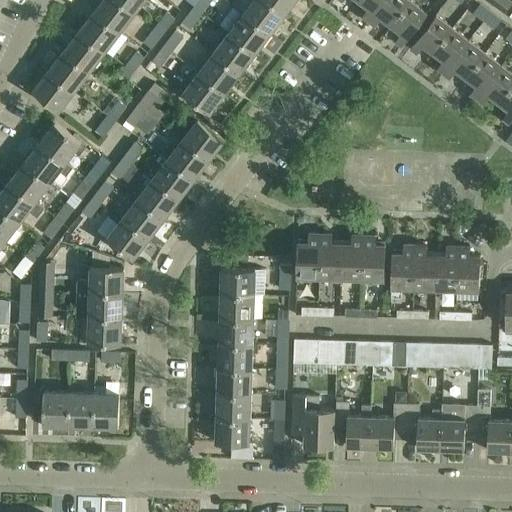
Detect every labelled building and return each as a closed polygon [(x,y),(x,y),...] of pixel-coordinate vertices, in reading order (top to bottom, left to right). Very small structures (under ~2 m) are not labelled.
[(120,30),(135,10),(121,0),(100,0),(94,9),(120,30)] [(121,0),(135,10),(143,0),(121,0)] [(190,27),(203,11),(188,0),(178,0),(190,9),(182,20),(190,27)] [(188,0),(203,11),(211,0),(188,0)] [(271,32),(286,12),(270,0),(253,0),(245,12),(271,32)] [(270,0),(286,12),(295,0),(270,0)] [(368,19),(382,0),(360,0),(369,6),(362,14),(368,19)] [(391,23),(408,0),(382,0),(368,19),(375,24),(381,16),(391,23)] [(412,0),(408,0),(391,23),(401,31),(395,39),(401,44),(427,11),(412,0)] [(511,0),(488,0),(505,12),(511,2),(511,0)] [(483,20),(490,11),(479,2),(472,12),(483,20)] [(105,49),(120,30),(94,9),(79,29),(105,49)] [(155,25),(163,32),(175,17),(167,10),(155,25)] [(490,11),(483,20),(493,28),(501,19),(490,11)] [(256,52),(271,32),(245,12),(230,31),(256,52)] [(434,51),(453,26),(436,13),(410,46),(417,51),(423,42),(434,51)] [(152,47),(163,32),(155,25),(143,40),(152,47)] [(444,71),(469,38),(453,26),(434,51),(444,58),(437,66),(444,71)] [(90,69),(105,49),(79,29),(63,48),(90,69)] [(164,44),(173,51),(184,36),(174,29),(164,44)] [(241,71),(256,52),(230,31),(214,51),(241,71)] [(466,76),(485,51),(469,38),(444,71),(450,76),(456,68),(466,76)] [(161,67),(173,51),(164,44),(152,60),(161,67)] [(75,88),(90,69),(63,48),(48,68),(75,88)] [(125,65),(132,71),(144,56),(137,50),(125,65)] [(226,91),(241,71),(214,51),(199,71),(226,91)] [(476,96),(502,63),(485,51),(466,76),(476,83),(470,91),(476,96)] [(498,101),(511,83),(511,71),(502,63),(476,96),(483,101),(489,93),(498,101)] [(120,86),(132,71),(125,65),(113,80),(120,86)] [(59,108),(75,88),(48,68),(33,88),(59,108)] [(211,111),(226,91),(199,71),(184,91),(211,111)] [(511,83),(498,101),(509,109),(503,117),(509,122),(511,118),(511,83)] [(80,97),(93,110),(104,99),(91,86),(80,97)] [(137,103),(146,110),(157,95),(149,88),(137,103)] [(107,113),(116,120),(127,106),(118,99),(107,113)] [(135,125),(146,110),(137,103),(126,118),(135,125)] [(105,133),(116,120),(107,113),(95,128),(103,136),(105,133)] [(182,138),(209,158),(225,138),(198,117),(182,138)] [(38,141),(65,161),(73,150),(79,154),(86,145),(54,121),(38,141)] [(194,178),(209,158),(182,138),(167,157),(194,178)] [(123,155),(132,162),(144,147),(135,140),(123,155)] [(72,166),(65,161),(38,141),(23,160),(50,181),(58,170),(65,175),(72,166)] [(85,176),(93,182),(110,159),(102,153),(85,176)] [(120,177),(132,162),(123,155),(111,170),(120,177)] [(179,197),(194,178),(167,157),(153,177),(179,197)] [(35,200),(50,181),(23,160),(8,180),(35,200)] [(81,197),(93,182),(85,176),(73,191),(81,197)] [(164,217),(179,197),(153,177),(138,197),(164,217)] [(93,194),(102,201),(113,186),(104,179),(93,194)] [(44,207),(35,200),(8,180),(0,191),(0,204),(20,220),(28,210),(37,216),(44,207)] [(84,224),(102,201),(93,194),(75,218),(84,224)] [(149,237),(164,217),(138,197),(123,216),(149,237)] [(55,215),(63,221),(74,206),(66,200),(55,215)] [(0,236),(5,240),(20,220),(0,204),(0,236)] [(51,236),(63,221),(55,215),(43,230),(51,236)] [(134,257),(149,237),(123,216),(107,237),(134,257)] [(319,275),(320,232),(308,232),(308,241),(298,241),(297,274),(319,275)] [(341,276),(342,242),(332,242),(332,233),(320,232),(319,275),(341,276)] [(362,277),(363,234),(352,233),(351,243),(342,242),(341,276),(362,277)] [(363,234),(362,277),(384,277),(385,244),(374,243),(375,234),(363,234)] [(25,255),(33,261),(44,246),(36,240),(25,255)] [(391,285),(391,294),(402,294),(402,286),(413,286),(415,243),(404,243),(403,252),(392,252),(391,285)] [(435,287),(436,253),(426,253),(427,244),(415,243),(413,286),(435,287)] [(456,288),(458,245),(446,245),(446,254),(436,253),(435,287),(456,288)] [(458,245),(456,288),(479,289),(481,255),(469,254),(469,245),(458,245)] [(22,276),(33,261),(25,255),(14,270),(22,276)] [(220,291),(254,292),(255,267),(221,266),(220,291)] [(90,292),(123,293),(124,268),(91,267),(90,281),(77,280),(77,292),(90,292)] [(279,287),(289,287),(289,268),(279,268),(279,287)] [(40,291),(50,291),(50,272),(40,272),(40,291)] [(20,298),(30,299),(31,283),(20,283),(20,298)] [(49,310),(50,291),(40,291),(39,309),(49,310)] [(253,317),(254,292),(220,291),(220,316),(253,317)] [(122,318),(123,293),(90,292),(89,317),(122,318)] [(338,305),(338,295),(305,293),(304,303),(338,305)] [(403,298),(403,306),(432,306),(432,297),(403,298)] [(29,321),(30,299),(20,298),(19,320),(29,321)] [(277,318),(287,318),(288,300),(278,299),(277,318)] [(317,315),(318,306),(302,306),(301,315),(317,315)] [(318,306),(317,315),(333,316),(334,307),(318,306)] [(195,317),(212,318),(212,308),(195,307),(195,317)] [(360,315),(361,307),(345,307),(345,315),(360,315)] [(361,307),(360,315),(377,316),(377,308),(361,307)] [(413,309),(412,317),(428,318),(428,308),(413,307),(413,309)] [(412,317),(413,309),(396,309),(396,317),(412,317)] [(455,319),(455,310),(440,310),(439,318),(455,319)] [(455,310),(455,319),(471,320),(472,311),(455,310)] [(252,342),(253,317),(220,316),(219,341),(252,342)] [(122,343),(122,318),(89,317),(89,342),(122,343)] [(287,337),(287,318),(277,318),(277,337),(287,337)] [(38,340),(48,341),(49,322),(39,321),(38,340)] [(18,348),(28,348),(29,329),(19,329),(18,348)] [(306,363),(307,338),(294,338),(294,362),(306,363)] [(318,363),(319,339),(307,338),(306,363),(318,363)] [(331,363),(331,339),(319,339),(318,363),(331,363)] [(343,364),(344,339),(331,339),(331,363),(343,364)] [(355,364),(356,340),(344,339),(343,364),(355,364)] [(368,364),(368,340),(356,340),(355,364),(368,364)] [(380,365),(381,340),(368,340),(368,364),(380,365)] [(392,365),(393,341),(381,340),(380,365),(392,365)] [(258,342),(252,342),(219,341),(218,366),(251,367),(252,351),(258,352),(258,342)] [(404,365),(405,341),(393,341),(392,365),(404,365)] [(417,366),(418,341),(405,341),(404,365),(417,366)] [(429,366),(430,342),(418,341),(417,366),(429,366)] [(441,366),(442,342),(430,342),(429,366),(441,366)] [(454,367),(455,342),(442,342),(441,366),(454,367)] [(466,367),(467,343),(455,342),(454,367),(466,367)] [(478,367),(479,343),(467,343),(466,367),(478,367)] [(479,343),(478,367),(491,368),(492,344),(479,343)] [(28,366),(28,348),(18,348),(17,366),(28,366)] [(70,359),(71,349),(51,348),(51,359),(70,359)] [(71,349),(70,359),(89,359),(89,349),(71,349)] [(101,360),(121,361),(121,350),(120,350),(101,349),(101,360)] [(194,363),(211,363),(211,350),(194,349),(194,363)] [(276,368),(286,368),(286,349),(276,349),(276,368)] [(497,364),(511,364),(511,355),(497,355),(497,364)] [(251,392),(251,367),(218,366),(217,391),(251,392)] [(285,387),(286,368),(276,368),(275,387),(285,387)] [(16,397),(26,397),(27,378),(17,378),(16,397)] [(477,405),(476,430),(488,430),(487,450),(511,451),(511,420),(490,419),(490,405),(491,389),(477,389),(477,405)] [(68,425),(69,392),(44,391),(43,424),(68,425)] [(250,417),(251,392),(217,391),(216,416),(250,417)] [(92,425),(93,392),(69,392),(68,425),(92,425)] [(93,392),(92,425),(118,426),(119,393),(93,392)] [(303,444),(333,445),(335,410),(319,409),(319,395),(292,394),(291,432),(303,433),(303,444)] [(26,417),(26,397),(16,397),(15,416),(26,417)] [(274,417),(284,417),(285,399),(275,398),(274,417)] [(371,447),(371,415),(371,404),(361,403),(361,415),(348,415),(348,401),(336,400),(336,426),(347,426),(347,446),(371,447)] [(406,439),(407,402),(394,402),(393,416),(371,415),(371,447),(393,447),(394,438),(406,439)] [(407,402),(406,439),(417,439),(417,448),(441,449),(442,418),(443,403),(442,403),(442,409),(433,409),(432,417),(419,417),(420,403),(407,402)] [(442,418),(441,449),(464,449),(464,430),(476,430),(477,405),(464,404),(443,403),(442,418)] [(249,442),(250,417),(216,416),(216,441),(249,442)] [(284,436),(284,417),(274,417),(274,436),(284,436)]
